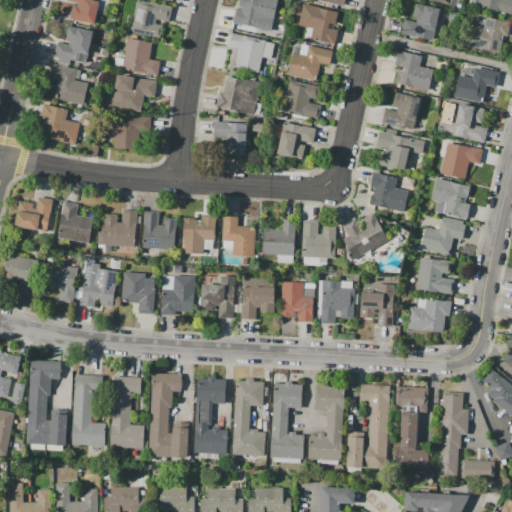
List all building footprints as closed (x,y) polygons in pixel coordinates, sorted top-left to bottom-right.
[(100,0),(94,25),(69,19),(73,4),(77,5),(78,2),(70,0),(100,0)] [(136,0),(141,0),(172,7),(169,22),(156,19),(155,23),(162,25),(160,38),(129,31),(136,0)] [(277,0),(273,21),(260,18),(258,28),(252,26),(250,33),(233,28),(234,22),(233,22),(236,8),(241,9),(242,3),(241,2),(241,0),(277,0)] [(477,0),(511,0),(511,13),(476,6),(477,0)] [(301,5),(299,13),(292,12),(293,3),(301,5)] [(401,34),(404,19),(416,22),(417,18),(412,17),(415,3),(440,9),(433,40),(415,36),(415,37),(401,34)] [(303,4),(318,6),(317,8),(338,12),(336,25),(329,24),(328,28),(338,30),(335,44),(310,39),(312,29),(298,26),(303,4)] [(511,22),(508,37),(504,36),(500,53),(467,46),(472,24),(484,27),(486,17),(511,22)] [(261,19),(268,21),(267,27),(260,26),(261,19)] [(92,32),(85,63),(71,60),(70,64),(58,61),(58,58),(54,57),(57,41),(69,44),(69,41),(65,40),(68,26),(92,32)] [(230,33),(266,40),(265,41),(274,43),(270,59),(262,57),(259,73),(234,67),(235,63),(238,49),(227,47),(230,33)] [(127,37),(152,42),(150,59),(160,61),(158,76),(122,70),(127,37)] [(288,74),(292,53),(294,53),(295,47),(301,48),(302,44),(333,51),(330,64),(320,62),(317,80),(288,74)] [(398,51),(422,56),(419,66),(433,69),(429,90),(395,83),(397,72),(398,72),(398,70),(403,71),(404,67),(395,65),(398,51)] [(114,57),(123,58),(122,69),(112,67),(114,57)] [(53,64),(81,70),(79,79),(75,78),(74,80),(88,83),(83,105),(60,100),(57,89),(59,81),(50,79),(53,64)] [(454,96),(459,75),(472,78),(474,67),(499,73),(496,87),(487,84),(483,103),(454,96)] [(156,81),(153,97),(144,95),(141,112),(112,108),(117,74),(156,81)] [(226,76),(262,83),(257,103),(262,104),(259,115),(254,114),(253,115),(215,107),(219,93),(222,93),(226,76)] [(289,80),(321,86),(318,100),(310,98),(309,103),(321,105),(318,120),(282,113),(289,80)] [(381,123),(385,108),(396,111),(397,108),(392,106),(395,92),(421,98),(414,130),(381,123)] [(44,104),(68,109),(65,119),(80,123),(75,145),(45,138),(46,134),(42,133),(45,119),(40,118),(44,104)] [(459,104),(484,109),(481,123),(477,122),(476,126),(488,128),(485,143),(469,140),(469,139),(452,135),(459,104)] [(114,149),(114,117),(150,117),(150,131),(139,131),(139,149),(114,149)] [(214,122),(227,122),(247,123),(246,155),(222,154),(222,140),(225,140),(225,137),(213,136),(214,122)] [(315,128),(312,143),(301,141),(301,144),(305,145),(302,159),(277,154),(283,122),(315,128)] [(425,142),(422,154),(409,151),(405,170),(392,167),(392,168),(380,165),(383,151),(387,152),(388,148),(376,146),(379,131),(425,142)] [(91,143),(99,144),(96,158),(89,156),(91,143)] [(447,143),(472,148),(472,147),(483,150),(480,164),(469,161),(465,178),(440,173),(447,143)] [(373,172),(397,178),(395,188),(409,191),(404,212),(370,204),(372,194),(373,194),(374,187),(370,186),(373,172)] [(436,178),(451,181),(451,182),(470,186),(466,203),(471,204),(468,218),(443,213),(445,203),(431,200),(436,178)] [(19,201),(34,203),(33,208),(36,209),(38,197),(52,199),(47,232),(15,226),(19,201)] [(64,201),(78,204),(76,215),(93,218),(89,243),(58,238),(64,201)] [(134,247),(98,244),(98,231),(103,231),(105,214),(117,215),(117,222),(122,222),(123,210),(137,211),(136,223),(134,247)] [(145,211),(159,212),(159,225),(164,225),(164,218),(177,219),(176,229),(174,250),(142,248),(144,225),(145,211)] [(352,261),(348,254),(351,253),(342,239),(348,235),(342,225),(355,217),(358,222),(373,213),(379,222),(378,222),(388,239),(352,261)] [(216,215),(214,240),(205,240),(204,254),(182,252),(184,217),(195,218),(194,219),(201,220),(201,214),(216,215)] [(223,216),(238,217),(238,226),(250,226),(250,227),(255,227),(254,256),(232,255),(233,241),(222,241),(223,216)] [(296,219),(296,231),(295,231),(294,255),(293,255),(277,255),(262,254),(263,228),(281,229),(281,219),(296,219)] [(303,220),(317,221),(317,234),(322,234),(323,227),(336,227),(335,257),(327,257),(303,256),(302,256),(303,220)] [(404,220),(412,224),(409,230),(401,225),(404,220)] [(421,249),(426,227),(439,230),(441,220),(466,225),(462,240),(453,238),(449,255),(421,249)] [(8,254),(39,261),(31,296),(17,293),(18,289),(16,289),(17,283),(19,284),(20,280),(3,277),(8,254)] [(277,263),(277,255),(293,255),(292,264),(277,263)] [(303,264),(303,256),(327,257),(326,265),(303,264)] [(420,257),(451,261),(450,274),(442,273),(441,278),(454,279),(452,295),(416,290),(420,257)] [(48,262),(78,268),(72,303),(58,300),(60,290),(43,287),(48,262)] [(87,262),(101,264),(100,268),(118,271),(112,306),(100,304),(101,297),(96,297),(94,306),(80,304),(81,299),(82,299),(85,281),(84,281),(87,262)] [(123,272),(145,273),(145,281),(144,287),(152,288),(155,288),(153,314),(139,313),(139,303),(121,302),(123,272)] [(174,275),(196,276),(193,313),(175,312),(174,316),(161,315),(163,289),(173,290),(174,276),(174,275)] [(233,319),(219,318),(219,306),(216,306),(215,310),(201,310),(202,284),(221,284),(221,275),(234,276),(233,319)] [(173,290),(163,289),(164,276),(174,276),(173,290)] [(243,277),(257,278),(257,286),(275,287),(274,313),(260,312),(260,307),(256,307),(256,320),(242,319),(243,277)] [(322,280),(341,281),(340,287),(352,288),(355,288),(354,319),(341,319),(341,311),(335,311),(335,324),(321,323),(321,315),(322,280)] [(282,282),(304,282),(303,288),(303,297),(313,297),(312,322),(298,321),(299,312),(294,311),(294,317),(280,316),(282,282)] [(395,285),(393,326),(377,325),(378,314),(374,314),(374,318),(360,318),(361,292),(378,293),(378,284),(395,285)] [(408,329),(410,307),(418,308),(425,309),(426,298),(451,302),(449,316),(445,316),(443,333),(408,329)] [(425,309),(418,308),(419,298),(426,298),(425,309)] [(0,349),(2,350),(1,352),(21,356),(18,372),(1,369),(0,373),(0,349)] [(31,360),(62,362),(61,379),(51,378),(50,396),(48,396),(47,420),(51,420),(51,414),(68,415),(66,445),(26,443),(31,360)] [(511,416),(492,401),(494,399),(487,394),(491,389),(483,382),(492,370),(511,385),(511,416)] [(152,372),(181,373),(181,391),(173,390),(172,408),(168,408),(167,433),(173,433),(173,427),(188,428),(187,457),(149,456),(152,372)] [(72,443),(75,374),(106,375),(105,393),(92,392),(91,423),(106,423),(105,444),(72,443)] [(141,377),(141,392),(131,392),(130,425),(144,425),(143,448),(110,446),(113,376),(141,377)] [(0,377),(13,380),(10,398),(0,395),(0,377)] [(194,451),(197,378),(226,379),(225,404),(212,403),(211,425),(209,425),(209,429),(212,429),(212,426),(221,426),(221,429),(228,430),(227,453),(194,451)] [(265,456),(233,455),(236,380),(246,381),(246,378),(254,378),(254,381),(264,382),(263,407),(250,406),(249,431),(250,431),(250,429),(258,429),(258,432),(266,432),(265,456)] [(303,458),(271,456),(274,383),(285,383),(285,381),(292,381),(292,384),(302,384),(301,408),(288,407),(287,434),(289,434),(289,432),(296,432),(296,434),(304,435),(303,458)] [(15,382),(25,385),(21,403),(11,401),(15,382)] [(308,459),(309,435),(317,436),(317,433),(325,433),(325,436),(326,436),(327,409),(315,409),(316,385),(327,386),(327,383),(335,384),(335,386),(343,387),(341,460),(308,459)] [(360,384),(391,385),(387,470),(361,469),(346,468),(348,437),(356,437),(364,438),(364,443),(369,444),(370,418),(365,418),(365,402),(359,401),(360,384)] [(395,386),(428,388),(427,406),(426,406),(426,412),(417,412),(417,406),(404,405),(404,410),(394,410),(395,386)] [(443,391),(463,393),(462,408),(468,408),(467,434),(461,434),(458,478),(438,477),(443,391)] [(0,409),(15,413),(6,457),(0,455),(0,409)] [(402,412),(418,412),(416,448),(431,449),(430,470),(399,469),(402,412)] [(495,447),(508,442),(511,452),(511,455),(500,460),(495,447)] [(462,460),(495,461),(494,480),(461,478),(462,460)] [(76,511),(55,511),(56,482),(69,482),(69,501),(77,501),(76,511)] [(30,511),(9,511),(9,483),(23,483),(22,502),(30,502),(30,511)] [(405,492),(469,495),(460,511),(319,511),(319,486),(355,487),(354,504),(337,503),(337,509),(346,511),(422,511),(424,508),(419,508),(419,511),(404,510),(405,492)] [(126,487),(125,511),(120,511),(104,511),(104,498),(111,498),(111,487),(126,487)] [(126,487),(140,487),(140,497),(146,497),(146,511),(131,511),(125,511),(126,487)] [(169,511),(151,511),(151,488),(174,489),(173,511),(169,511)] [(222,489),(222,511),(200,511),(201,499),(207,499),(207,488),(222,489)] [(270,488),(270,511),(249,511),(249,499),(256,499),(256,488),(270,488)] [(270,511),(270,488),(283,488),(283,498),(291,498),(291,511),(270,511)] [(76,511),(77,501),(84,502),(84,489),(98,489),(98,511),(76,511)] [(174,489),(195,489),(194,511),(178,511),(173,511),(174,489)] [(222,511),(222,489),(235,489),(235,498),(243,498),(243,511),(222,511)] [(30,511),(30,502),(38,502),(38,490),(51,490),(50,511),(30,511)] [(511,498),(511,511),(493,511),(494,510),(498,511),(500,511),(504,505),(506,506),(511,498)]
